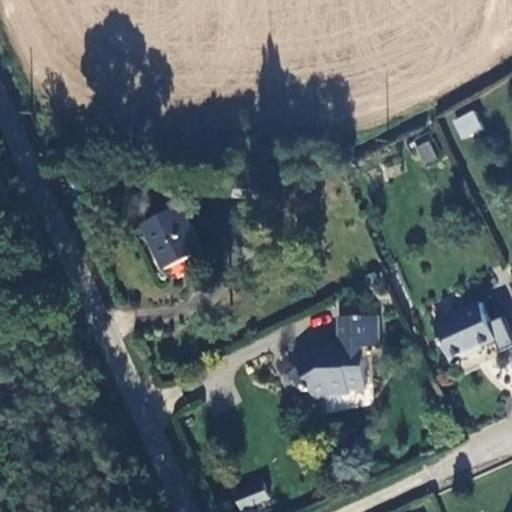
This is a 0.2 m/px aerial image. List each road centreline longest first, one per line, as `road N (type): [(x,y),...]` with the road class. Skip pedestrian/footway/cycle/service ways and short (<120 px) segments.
road 1 (tertiary): [(188,511),(0,105)]
road 2 (track): [(351,511),(511,439)]
